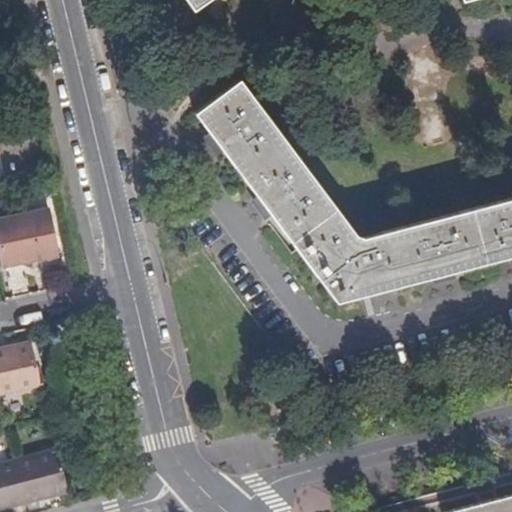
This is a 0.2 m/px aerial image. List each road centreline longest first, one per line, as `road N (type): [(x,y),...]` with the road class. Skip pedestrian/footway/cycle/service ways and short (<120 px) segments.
road 1 (residential): [(92,126),(129,119),(172,136),(311,330),(340,338),(511,293)]
road 2 (residential): [(511,421),(258,490),(203,497)]
road 3 (tertiary): [(203,497),(167,441),(130,284)]
road 4 (tertiary): [(130,284),(92,126)]
road 5 (residential): [(0,314),(130,284)]
road 6 (tertiary): [(92,126),(62,0)]
